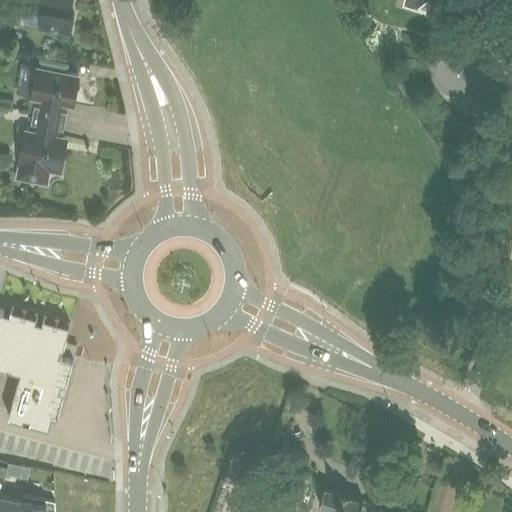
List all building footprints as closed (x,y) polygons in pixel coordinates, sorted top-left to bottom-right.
[(71,33),(74,13),(71,12),(73,0),(31,0),(30,6),(42,8),(38,27),(71,33)] [(430,0),(433,2),(438,6),(444,9),(443,12),(442,15),(443,15),(448,0),(430,0)] [(38,96),(35,111),(64,116),(67,102),(73,103),(79,73),(37,66),(32,95),(38,96)] [(31,129),(25,128),(16,178),(48,184),(51,169),(60,171),(67,136),(61,134),(64,116),(35,111),(31,129)] [(58,416),(75,357),(74,356),(77,344),(66,340),(71,322),(12,306),(11,310),(0,306),(0,363),(21,369),(8,414),(49,426),(53,414),(58,416)] [(350,511),(357,511),(363,498),(343,491),(325,484),(319,501),(338,508),(350,511)] [(20,511),(55,511),(55,501),(24,493),(22,501),(23,501),(20,511)] [(22,501),(1,496),(0,497),(0,511),(20,511),(23,501),(22,501)]
